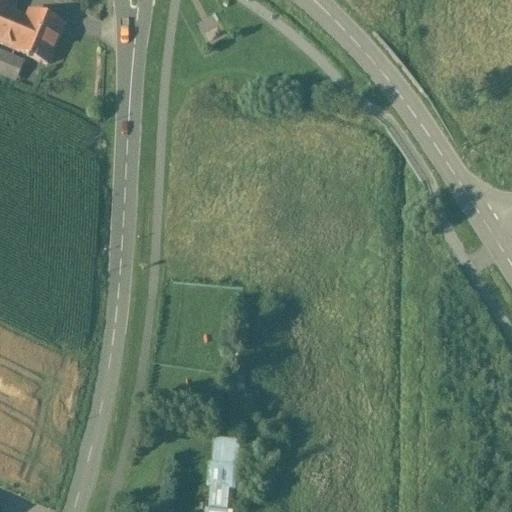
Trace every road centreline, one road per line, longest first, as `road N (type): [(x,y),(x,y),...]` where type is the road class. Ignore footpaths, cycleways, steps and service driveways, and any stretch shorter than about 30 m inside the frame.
road 1 (tertiary): [(72,511),(111,347),(134,0)]
road 2 (secondary): [(310,0),(384,76),(496,242)]
